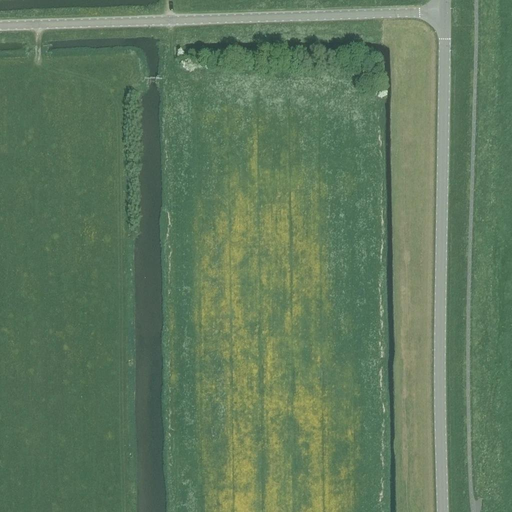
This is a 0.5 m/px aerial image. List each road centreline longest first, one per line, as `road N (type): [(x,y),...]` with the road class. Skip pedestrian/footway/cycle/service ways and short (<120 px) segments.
road 1 (tertiary): [(441,511),(444,11)]
road 2 (unclassified): [(0,26),(444,11)]
